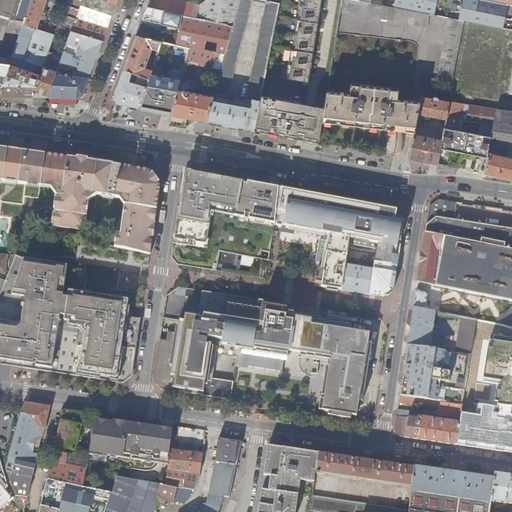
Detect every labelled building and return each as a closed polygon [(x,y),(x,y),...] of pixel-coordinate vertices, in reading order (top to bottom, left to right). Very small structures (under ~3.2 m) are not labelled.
[(0,0),(0,87),(2,87),(10,64),(13,57),(23,24),(31,0),(0,0)] [(31,0),(23,24),(35,28),(36,29),(41,14),(45,0),(31,0)] [(66,0),(58,27),(72,31),(103,41),(108,27),(77,17),(83,0),(105,0),(117,4),(118,0),(66,0)] [(83,0),(77,17),(108,27),(112,18),(117,4),(105,0),(83,0)] [(233,26),(240,0),(208,0),(200,5),(177,0),(150,0),(148,7),(233,26)] [(216,91),(208,121),(228,125),(232,126),(255,130),(262,96),(278,14),(280,3),(264,0),(240,0),(233,26),(226,54),(221,70),(219,78),(218,84),(216,91)] [(318,29),(319,23),(318,23),(319,13),(321,14),(323,3),(321,3),(321,0),(300,0),(286,80),(307,84),(309,74),(310,74),(311,69),(313,62),(311,62),(311,59),(313,60),(314,54),(313,53),(314,44),(316,45),(316,43),(315,43),(316,38),(315,38),(317,29),(318,29)] [(431,14),(394,7),(374,3),(370,2),(358,0),(342,0),(340,11),(428,28),(431,14)] [(395,0),(394,7),(431,14),(437,16),(440,0),(395,0)] [(463,0),(463,1),(470,3),(477,7),(492,10),(498,15),(506,17),(508,4),(505,3),(488,0),(463,0)] [(463,1),(462,6),(470,7),(476,12),(491,14),(498,19),(505,21),(506,17),(498,15),(492,10),(477,7),(470,3),(463,1)] [(455,12),(456,7),(452,6),(453,3),(447,2),(446,10),(455,12)] [(461,12),(459,20),(464,21),(503,29),(505,21),(498,19),(491,14),(476,12),(470,7),(462,6),(462,9),(461,12)] [(226,54),(233,26),(148,7),(143,19),(155,22),(153,30),(151,39),(161,41),(190,48),(199,50),(216,52),(226,54)] [(60,13),(52,11),(48,21),(56,24),(60,13)] [(452,82),(464,21),(459,20),(449,18),(438,79),(452,82)] [(23,24),(13,57),(24,60),(35,28),(23,24)] [(51,33),(36,29),(35,28),(24,60),(27,62),(39,66),(45,49),(51,33)] [(103,41),(72,31),(60,61),(80,66),(79,68),(81,68),(80,72),(79,75),(89,77),(98,53),(103,41)] [(55,35),(51,33),(45,49),(39,66),(43,67),(49,51),(55,35)] [(140,75),(149,79),(152,70),(144,68),(152,48),(158,50),(161,41),(151,39),(137,36),(130,55),(124,69),(135,74),(140,75)] [(171,115),(180,82),(182,75),(190,48),(161,41),(158,50),(152,70),(149,79),(139,109),(153,111),(171,115)] [(182,75),(188,77),(192,77),(199,50),(190,48),(182,75)] [(41,75),(33,96),(39,96),(47,97),(56,73),(56,70),(48,68),(54,53),(49,51),(43,67),(44,68),(41,75)] [(212,67),(221,70),(226,54),(216,52),(212,67)] [(13,57),(10,64),(34,72),(34,69),(26,66),(27,62),(24,60),(13,57)] [(60,61),(58,67),(73,70),(80,72),(81,68),(79,68),(80,66),(60,61)] [(39,66),(27,62),(26,66),(34,69),(37,70),(39,66)] [(2,87),(0,94),(19,96),(33,96),(41,75),(34,72),(10,64),(2,87)] [(117,105),(139,109),(149,79),(140,75),(138,84),(132,82),(135,74),(124,69),(119,83),(114,97),(117,105)] [(56,73),(47,97),(76,98),(77,98),(83,94),(89,77),(79,75),(72,74),(56,73)] [(188,118),(208,121),(216,91),(206,89),(205,95),(185,91),(187,84),(180,82),(171,115),(187,118),(188,118)] [(415,132),(419,114),(421,102),(399,100),(399,90),(352,84),(351,94),(328,92),(325,107),(323,121),(389,129),(394,130),(397,130),(400,130),(415,132)] [(320,140),(323,121),(325,107),(304,104),(262,96),(255,130),(265,132),(279,134),(298,138),(306,139),(315,141),(320,142),(320,140)] [(446,119),(450,101),(449,101),(440,99),(439,98),(438,96),(437,96),(436,96),(434,96),(433,97),(433,98),(422,96),(421,102),(419,114),(446,119)] [(491,138),(496,108),(450,101),(446,119),(443,139),(441,148),(476,155),(488,157),(489,152),(490,146),(491,138)] [(511,141),(511,110),(496,108),(491,138),(497,139),(509,141),(511,141)] [(441,148),(443,139),(415,134),(410,159),(421,161),(425,162),(438,164),(441,148)] [(508,149),(509,141),(497,139),(495,147),(508,149)] [(158,200),(160,186),(150,172),(0,150),(0,182),(0,183),(1,181),(52,188),(58,196),(58,198),(56,198),(55,208),(56,208),(56,213),(54,212),(53,223),(54,223),(54,225),(85,229),(89,200),(98,194),(103,195),(103,197),(115,199),(115,197),(121,198),(125,205),(126,205),(122,234),(118,233),(115,246),(150,254),(151,248),(155,223),(158,200)] [(511,175),(511,156),(509,156),(489,152),(488,157),(485,171),(501,173),(511,175)] [(275,212),(279,187),(229,177),(199,172),(199,175),(188,173),(185,186),(183,186),(181,199),(173,257),(178,264),(216,270),(220,250),(268,259),(270,252),(271,239),(274,223),(275,212)] [(396,215),(397,209),(385,207),(385,210),(369,206),(361,205),(355,204),(283,190),(283,187),(279,187),(275,212),(274,223),(281,225),(282,221),(286,222),(285,225),(289,226),(289,225),(294,226),(294,227),(294,228),(295,226),(303,227),(302,229),(303,229),(304,227),(312,229),(311,231),(312,231),(312,229),(321,231),(320,233),(321,233),(321,231),(324,232),(323,238),(322,238),(320,238),(316,260),(324,262),(324,268),(324,272),(317,271),(315,281),(322,282),(322,286),(342,289),(346,264),(347,256),(374,261),(390,262),(393,245),(397,246),(398,239),(401,228),(400,228),(402,216),(396,215)] [(283,190),(355,204),(356,201),(283,187),(283,190)] [(455,220),(457,202),(451,201),(440,199),(429,207),(428,215),(426,224),(437,218),(455,220)] [(511,299),(511,237),(504,237),(506,228),(471,223),(471,225),(456,223),(456,221),(455,220),(437,218),(426,224),(418,281),(452,288),(459,289),(511,299)] [(25,258),(16,256),(7,281),(0,297),(0,364),(124,383),(133,377),(134,367),(139,333),(141,319),(126,317),(124,316),(124,320),(120,319),(122,306),(68,297),(63,296),(68,265),(25,258)] [(398,263),(390,262),(374,261),(373,269),(369,293),(384,296),(394,287),(395,281),(398,263)] [(369,293),(373,269),(346,264),(342,289),(359,292),(369,293)] [(197,297),(199,290),(191,288),(187,288),(186,296),(197,297)] [(416,295),(414,307),(425,309),(426,299),(428,291),(417,289),(416,295)] [(69,290),(68,297),(122,306),(120,319),(124,320),(124,316),(126,317),(128,307),(129,300),(69,290)] [(266,310),(268,300),(263,299),(245,297),(233,295),(203,290),(200,316),(199,322),(184,320),(180,320),(178,333),(176,342),(170,341),(160,339),(155,379),(161,389),(174,391),(175,388),(185,389),(184,392),(204,395),(206,380),(212,381),(213,374),(217,345),(211,345),(212,337),(222,338),(221,343),(242,346),(242,349),(242,354),(241,353),(239,367),(247,369),(248,366),(282,371),(285,353),(288,354),(288,350),(302,352),(301,357),(330,361),(326,388),(323,410),(330,411),(329,413),(347,415),(347,413),(357,415),(360,400),(361,392),(357,391),(358,385),(365,346),(365,342),(369,343),(370,333),(361,331),(352,330),(352,324),(329,321),(301,317),(302,309),(299,309),(278,306),(275,305),(273,306),(272,306),(271,308),(270,309),(270,311),(266,310)] [(432,343),(434,328),(437,312),(431,310),(427,310),(425,309),(414,307),(412,321),(408,344),(445,350),(446,347),(440,346),(440,344),(432,343)] [(467,317),(454,315),(447,313),(442,312),(437,312),(434,328),(447,330),(463,333),(467,317)] [(199,322),(200,316),(185,314),(184,320),(199,322)] [(472,354),(474,344),(462,342),(461,352),(472,354)] [(470,369),(472,354),(461,352),(445,350),(408,344),(407,351),(402,383),(401,396),(463,405),(470,369)] [(206,380),(204,395),(231,399),(234,381),(221,380),(222,376),(213,374),(212,381),(206,380)] [(500,451),(511,452),(511,386),(508,386),(500,451)] [(438,414),(461,418),(463,405),(401,396),(399,404),(439,409),(438,414)] [(9,459),(36,465),(50,407),(25,403),(9,459)] [(85,412),(65,409),(52,461),(65,464),(67,454),(59,452),(60,445),(76,449),(85,412)] [(401,436),(457,444),(460,422),(420,416),(420,417),(419,417),(419,418),(409,417),(410,411),(398,409),(395,429),(401,436)] [(132,425),(96,419),(90,450),(103,452),(103,454),(109,455),(109,453),(117,455),(117,456),(144,460),(144,459),(153,460),(153,458),(170,461),(171,450),(171,439),(162,438),(163,431),(155,430),(155,428),(142,426),(142,429),(134,428),(133,426),(132,425)] [(219,438),(215,461),(237,465),(242,442),(231,440),(219,438)] [(291,449),(269,446),(264,475),(272,477),(269,491),(263,490),(261,501),(259,511),(311,511),(310,511),(312,496),(316,472),(319,453),(291,449)] [(167,485),(177,487),(195,490),(200,476),(203,454),(171,450),(170,461),(167,485)] [(336,456),(319,453),(316,472),(359,478),(363,459),(350,457),(350,455),(348,455),(337,453),(336,456)] [(16,495),(28,497),(36,465),(9,459),(6,469),(16,495)] [(370,461),(363,459),(359,478),(367,480),(370,461)] [(412,486),(415,467),(398,465),(398,462),(394,462),(384,460),(384,462),(370,461),(367,480),(412,486)] [(52,461),(48,478),(83,486),(86,469),(65,464),(52,461)] [(215,461),(207,504),(221,507),(225,496),(211,494),(213,481),(215,461)] [(237,465),(215,461),(213,481),(232,485),(237,465)] [(0,509),(8,503),(9,503),(13,500),(5,490),(8,488),(0,462),(0,509)] [(433,470),(415,467),(412,486),(411,491),(491,503),(491,502),(494,479),(473,476),(433,470)] [(511,476),(495,474),(494,479),(491,502),(511,504),(511,476)] [(155,511),(160,499),(174,502),(177,487),(167,485),(120,475),(114,492),(106,511),(155,511)] [(106,511),(114,492),(83,486),(48,478),(40,511),(106,511)] [(230,497),(232,485),(213,481),(211,494),(225,496),(230,497)] [(489,511),(491,503),(411,491),(409,511),(408,511),(489,511)] [(408,511),(409,511),(312,496),(310,511),(311,511),(408,511)] [(219,511),(221,507),(207,504),(204,503),(201,511),(219,511)]
